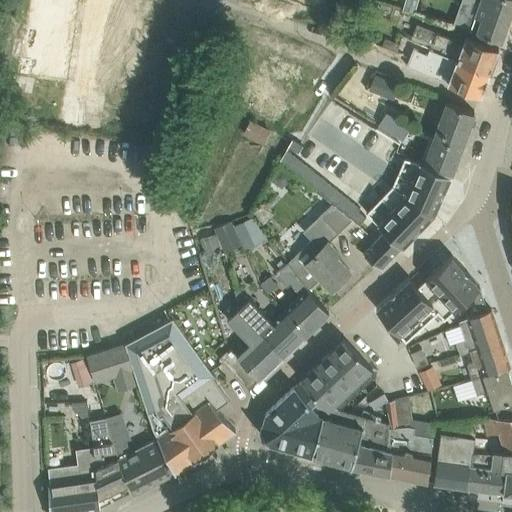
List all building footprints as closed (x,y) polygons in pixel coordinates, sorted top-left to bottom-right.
[(34,0),(34,3),(68,9),(69,0),(34,0)] [(100,136),(94,149),(133,167),(144,143),(143,143),(142,146),(137,144),(195,17),(199,20),(198,22),(199,23),(209,0),(159,0),(153,15),(155,16),(149,28),(137,49),(138,49),(133,60),(132,60),(122,82),(123,82),(110,111),(109,111),(98,135),(100,136)] [(511,0),(480,0),(470,28),(479,31),(478,32),(502,40),(511,11),(511,0)] [(26,24),(23,37),(61,44),(68,9),(34,3),(30,25),(26,24)] [(431,46),(490,70),(499,47),(481,39),(466,35),(463,43),(454,40),(455,37),(417,23),(411,38),(431,46)] [(254,70),(288,79),(293,57),(297,58),(301,44),(264,34),(254,70)] [(54,81),(61,44),(23,37),(23,38),(27,39),(23,60),(19,60),(16,74),(54,81)] [(385,37),(382,45),(397,51),(400,43),(385,37)] [(414,47),(411,54),(407,65),(409,65),(436,76),(440,64),(454,69),(449,82),(482,93),(490,70),(431,46),(428,52),(414,47)] [(288,79),(254,70),(245,106),(282,116),(285,102),(282,101),(288,79)] [(369,88),(394,98),(397,91),(372,80),(369,88)] [(318,105),(361,131),(367,121),(324,94),(318,105)] [(440,120),(434,136),(462,146),(475,111),(447,101),(440,120)] [(399,145),(396,150),(397,151),(408,154),(412,148),(419,131),(384,112),(375,129),(399,145)] [(263,142),(270,129),(251,119),(244,132),(263,142)] [(300,141),(291,136),(287,144),(296,149),(300,141)] [(425,163),(453,173),(462,146),(434,136),(425,161),(424,163),(425,163)] [(285,148),(279,159),(285,164),(292,154),(285,148)] [(292,154),(285,164),(291,168),(298,159),(292,154)] [(398,173),(393,183),(436,212),(442,196),(453,173),(425,163),(405,156),(398,173)] [(298,159),(291,168),(297,173),(304,164),(298,159)] [(304,164),(297,173),(302,178),(310,169),(304,164)] [(272,176),(282,187),(293,177),(283,166),(272,176)] [(310,169),(302,178),(308,183),(316,173),(310,169)] [(316,173),(308,183),(314,187),(322,178),(316,173)] [(322,178),(314,187),(320,192),(328,183),(322,178)] [(328,183),(320,192),(326,197),(334,188),(328,183)] [(403,246),(436,212),(393,183),(367,211),(385,229),(386,228),(403,244),(402,245),(403,246)] [(334,188),(326,197),(331,201),(332,202),(340,193),(334,188)] [(340,193),(332,202),(338,207),(345,197),(340,193)] [(345,197),(338,207),(344,211),(351,202),(345,197)] [(222,199),(203,204),(207,221),(226,217),(222,199)] [(332,202),(331,201),(303,230),(304,232),(312,240),(288,260),(309,288),(321,276),(332,287),(351,269),(337,255),(340,252),(329,241),(352,218),(350,216),(344,211),(338,207),(332,202)] [(351,202),(344,211),(350,216),(355,209),(355,210),(357,207),(351,202)] [(355,209),(350,216),(352,218),(358,223),(363,216),(355,210),(355,209)] [(254,215),(235,224),(246,249),(265,240),(254,215)] [(215,227),(217,232),(222,245),(240,237),(232,220),(215,227)] [(382,266),(402,245),(403,244),(386,228),(385,229),(363,252),(382,266)] [(217,254),(222,253),(216,233),(201,236),(205,249),(200,250),(201,255),(216,251),(217,254)] [(439,310),(438,311),(445,318),(473,293),(480,286),(481,286),(452,255),(418,286),(417,286),(439,310)] [(276,271),(287,286),(291,282),(298,290),(301,293),(284,310),(306,333),(330,311),(308,288),(309,288),(288,260),(276,271)] [(278,285),(271,275),(261,283),(269,292),(278,285)] [(406,340),(438,311),(439,310),(417,286),(418,286),(410,277),(377,307),(406,340)] [(485,298),(480,286),(473,293),(477,301),(485,298)] [(239,308),(250,298),(240,287),(235,289),(239,308)] [(200,331),(215,328),(208,294),(191,297),(193,305),(178,307),(181,322),(198,319),(200,331)] [(272,321),(250,298),(239,308),(283,355),(306,333),(284,310),(272,321)] [(489,308),(485,298),(477,301),(481,311),(489,308)] [(458,320),(459,325),(465,339),(456,342),(460,353),(468,350),(489,344),(490,347),(503,342),(492,307),(489,308),(481,311),(458,320)] [(283,355),(239,308),(231,316),(229,318),(247,336),(251,333),(255,337),(237,354),(230,346),(219,356),(248,387),(259,377),(259,378),(283,355)] [(128,341),(126,342),(126,343),(134,367),(139,382),(154,427),(158,435),(156,436),(157,437),(177,471),(235,429),(235,430),(236,429),(218,408),(230,399),(218,381),(213,375),(215,374),(176,320),(174,316),(173,317),(128,341)] [(370,369),(373,367),(345,337),(331,351),(331,350),(315,365),(316,365),(302,378),(302,379),(295,386),(295,385),(266,412),(262,427),(261,428),(269,442),(269,441),(312,453),(319,455),(353,465),(389,472),(389,426),(389,425),(389,421),(380,419),(362,414),(348,410),(340,407),(332,405),(369,370),(370,369)] [(468,350),(472,362),(467,364),(472,376),(485,372),(485,374),(508,366),(511,366),(503,342),(490,347),(489,344),(468,350)] [(126,343),(88,355),(96,380),(113,374),(134,367),(126,343)] [(422,347),(411,352),(418,366),(429,361),(422,347)] [(87,356),(76,360),(84,384),(95,380),(87,356)] [(433,365),(421,370),(429,389),(442,384),(433,365)] [(511,415),(511,377),(508,366),(485,374),(485,372),(472,376),(477,393),(487,390),(497,417),(511,415)] [(374,407),(389,399),(385,392),(370,400),(374,407)] [(389,421),(389,425),(413,423),(409,395),(386,401),(389,421)] [(68,417),(87,416),(86,398),(68,399),(68,417)] [(121,411),(106,417),(108,426),(112,440),(118,458),(121,466),(129,483),(134,493),(177,471),(157,437),(131,451),(126,440),(131,438),(121,411)] [(501,440),(511,437),(511,415),(497,417),(483,419),(488,436),(499,433),(501,440)] [(106,417),(90,419),(92,429),(94,443),(94,445),(91,446),(95,477),(100,497),(129,483),(121,466),(118,458),(106,463),(105,451),(115,450),(112,440),(108,426),(106,417)] [(435,481),(503,490),(504,491),(510,450),(504,450),(474,449),(476,436),(471,418),(443,420),(435,481)] [(414,424),(413,423),(389,425),(389,426),(389,472),(429,480),(431,455),(433,449),(434,438),(414,435),(416,424),(414,424)] [(511,437),(501,440),(504,450),(510,450),(511,450),(511,437)] [(51,484),(49,484),(50,511),(77,511),(101,509),(100,497),(95,477),(91,446),(77,448),(78,462),(49,466),(51,484)]
